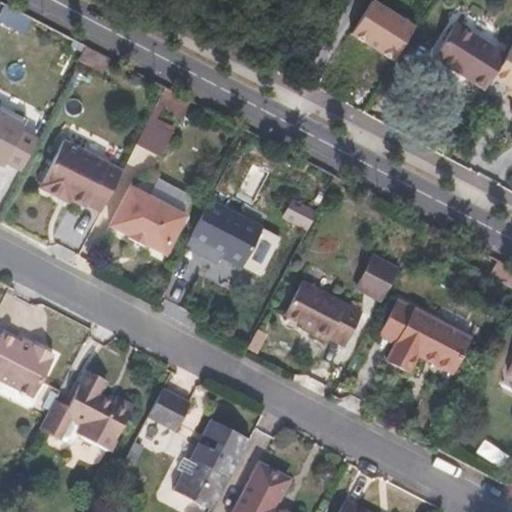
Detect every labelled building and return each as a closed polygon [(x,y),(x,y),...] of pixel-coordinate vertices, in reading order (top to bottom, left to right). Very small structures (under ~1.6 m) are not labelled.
[(374,0),(372,0),(351,34),(394,62),(417,26),(374,0)] [(509,54),(458,22),(436,57),(487,90),(496,76),(509,54)] [(511,49),(509,54),(496,76),(511,85),(511,49)] [(25,125),(0,112),(0,162),(5,166),(6,164),(23,131),(25,125)] [(174,136),(151,124),(138,148),(161,160),(174,136)] [(38,138),(23,131),(6,164),(22,171),(38,138)] [(120,181),(63,151),(40,196),(61,206),(63,202),(71,206),(86,214),(87,211),(101,218),(120,181)] [(190,214),(135,185),(114,222),(135,233),(133,237),(149,245),(151,241),(170,251),(190,214)] [(267,228),(213,199),(189,244),(208,254),(212,247),(226,255),(247,266),(267,228)] [(71,206),(63,202),(61,206),(69,211),(71,206)] [(226,255),(212,247),(208,254),(222,262),(226,255)] [(374,254),(355,287),(380,301),(399,268),(374,254)] [(366,313),(306,282),(289,315),(307,325),(318,330),(316,335),(331,343),(334,339),(348,347),(366,313)] [(403,296),(384,333),(401,341),(391,360),(413,372),(423,353),(459,371),(477,334),(403,296)] [(307,325),(305,329),(316,335),(318,330),(307,325)] [(0,340),(0,375),(37,395),(57,356),(56,355),(58,351),(39,341),(37,345),(6,329),(0,340)] [(71,405),(57,397),(42,426),(64,437),(76,413),(122,437),(138,405),(118,395),(116,400),(101,392),(106,383),(88,373),(71,405)] [(196,396),(168,381),(154,409),(182,423),(196,396)] [(194,454),(188,451),(182,464),(187,466),(177,485),(217,507),(253,436),(214,415),(208,429),(216,433),(212,441),(203,436),(194,454)] [(292,480),(263,464),(237,511),(283,511),(277,508),(292,480)] [(367,511),(349,502),(344,511),(367,511)]
